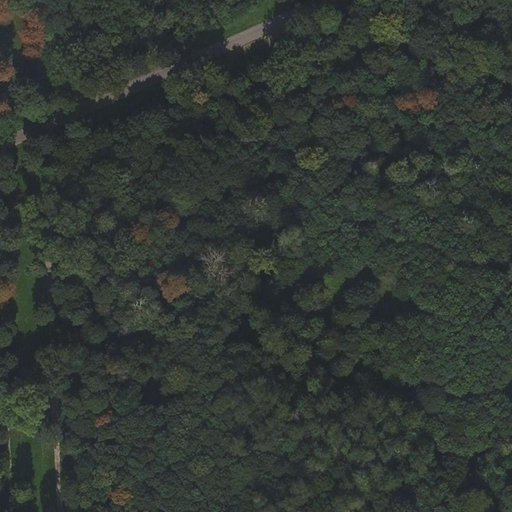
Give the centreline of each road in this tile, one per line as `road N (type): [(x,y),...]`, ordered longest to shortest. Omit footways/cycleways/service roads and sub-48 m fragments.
road 1 (track): [(43,0),(51,157),(43,238),(60,511)]
road 2 (unclassified): [(325,0),(0,143)]
road 3 (track): [(6,511),(0,373)]
